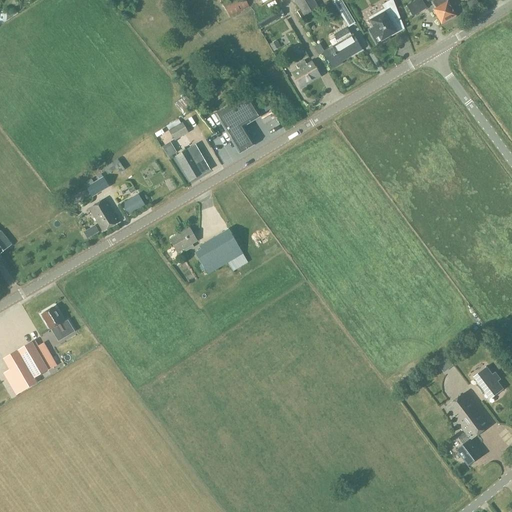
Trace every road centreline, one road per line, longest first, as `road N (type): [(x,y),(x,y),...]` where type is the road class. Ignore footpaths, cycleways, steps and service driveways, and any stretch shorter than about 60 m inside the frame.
road 1 (tertiary): [(0,306),(431,53)]
road 2 (unclassified): [(511,162),(431,53)]
